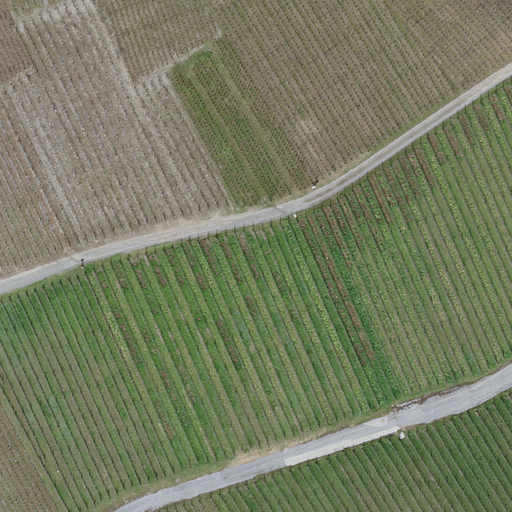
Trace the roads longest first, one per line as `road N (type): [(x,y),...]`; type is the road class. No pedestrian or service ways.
road 1 (unclassified): [(511,74),(307,208),(66,262),(0,287)]
road 2 (unclassified): [(144,511),(438,414),(511,380)]
